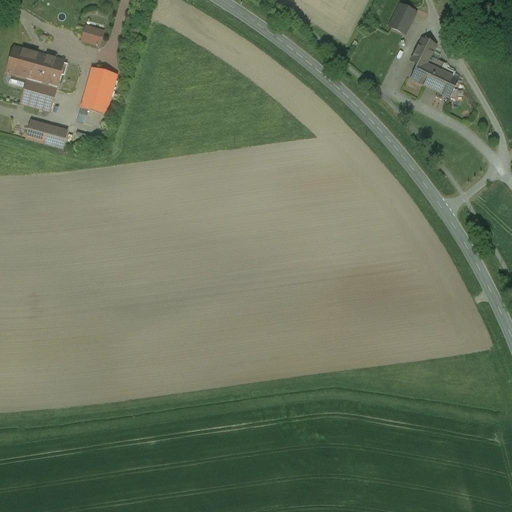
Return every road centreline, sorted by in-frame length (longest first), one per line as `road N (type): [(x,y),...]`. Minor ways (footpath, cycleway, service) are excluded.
road 1 (tertiary): [(219,0),(333,85),(444,212)]
road 2 (unclassified): [(444,212),(505,158),(494,122),(427,0)]
road 3 (tertiary): [(444,212),(511,339)]
